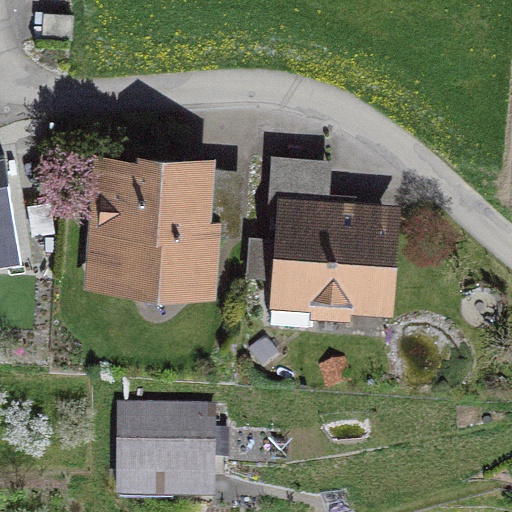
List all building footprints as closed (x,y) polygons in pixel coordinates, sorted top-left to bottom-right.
[(71,37),(72,14),(44,12),(43,36),(71,37)] [(292,191),(329,183),(320,145),(284,154),(292,191)] [(0,156),(0,253),(18,251),(3,156),(0,156)] [(125,227),(121,277),(205,283),(209,229),(181,227),(186,161),(145,158),(144,163),(104,160),(100,225),(125,227)] [(385,214),(290,207),(285,288),(273,287),(270,320),(312,323),(313,312),(349,315),(350,296),(379,298),(385,214)] [(121,411),(120,482),(172,483),(172,493),(211,493),(212,412),(121,411)]
